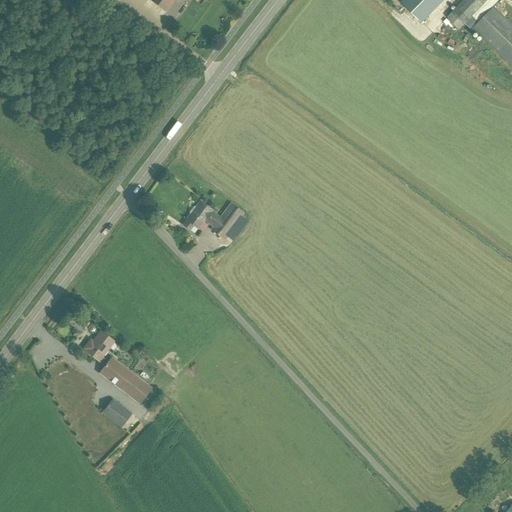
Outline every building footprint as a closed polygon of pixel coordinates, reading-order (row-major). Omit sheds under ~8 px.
[(150,0),(167,13),(176,0),(150,0)] [(445,0),(405,0),(402,4),(423,23),(445,0)] [(467,30),(494,0),(455,0),(447,8),(450,11),(442,19),(456,31),(462,24),(467,30)] [(511,24),(495,7),(474,28),(511,66),(511,24)] [(395,43),(403,36),(393,25),(385,32),(395,43)] [(190,230),(194,225),(198,229),(204,221),(213,227),(211,230),(225,240),(245,213),(231,203),(221,217),(212,210),(201,202),(196,208),(195,207),(190,213),(192,214),(187,220),(188,221),(184,225),(190,230)] [(102,357),(114,341),(101,331),(86,351),(105,366),(100,373),(140,404),(152,388),(111,358),(108,362),(102,357)] [(135,365),(147,376),(154,369),(142,358),(135,365)] [(102,413),(122,428),(132,414),(112,399),(102,413)]
